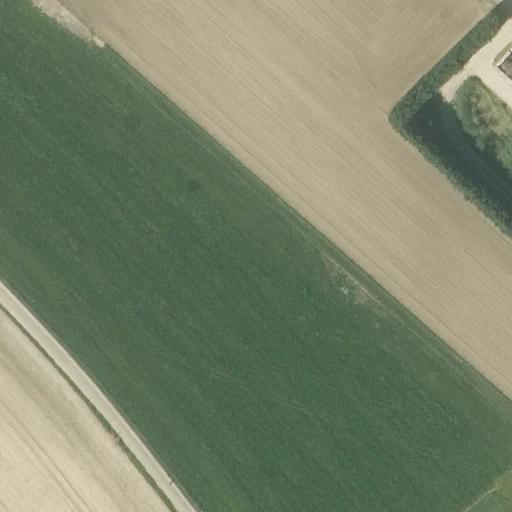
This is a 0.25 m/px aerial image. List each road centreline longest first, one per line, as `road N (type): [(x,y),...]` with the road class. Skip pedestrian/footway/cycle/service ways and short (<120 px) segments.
road 1 (unclassified): [(188,511),(0,303)]
road 2 (track): [(511,198),(450,141),(440,117),(444,92),(464,64),(511,22)]
